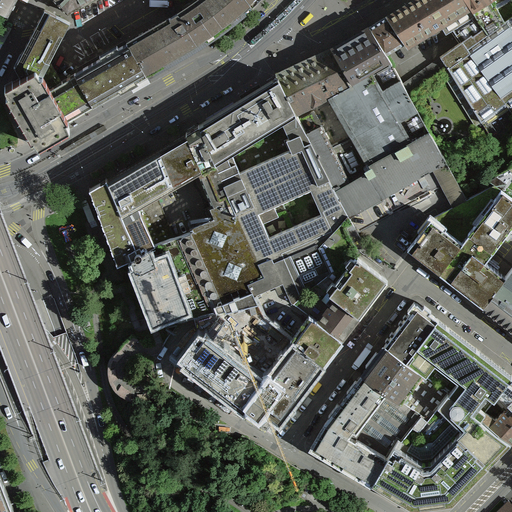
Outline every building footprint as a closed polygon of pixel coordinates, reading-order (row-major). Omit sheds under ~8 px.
[(0,0),(0,11),(7,15),(9,11),(14,0),(0,0)] [(52,0),(66,14),(89,0),(52,0)] [(250,6),(245,0),(192,0),(182,8),(183,10),(127,43),(145,76),(146,76),(202,43),(228,24),(232,21),(250,6)] [(403,43),(406,47),(439,27),(469,9),(463,0),(414,0),(400,9),(386,17),(403,43)] [(463,0),(469,9),(487,36),(504,24),(491,1),(492,0),(463,0)] [(511,17),(504,24),(487,36),(469,9),(439,27),(445,36),(452,31),(456,37),(457,36),(461,41),(460,42),(460,43),(443,55),(438,58),(446,69),(480,123),(505,106),(511,116),(511,115),(511,17)] [(403,43),(386,17),(373,25),(368,28),(385,55),(403,43)] [(392,67),(385,55),(368,28),(357,34),(335,47),(331,49),(282,73),(275,76),(276,78),(295,115),(296,115),(335,194),(349,186),(360,206),(435,163),(442,159),(406,94),(392,68),(392,67)] [(145,76),(127,43),(117,49),(116,46),(98,56),(99,58),(90,64),(74,74),(73,74),(73,75),(83,91),(91,106),(92,106),(112,95),(120,90),(122,93),(127,90),(138,84),(136,81),(145,76)] [(214,164),(247,242),(264,278),(247,285),(251,294),(253,299),(260,296),(259,294),(281,284),(290,303),(291,304),(292,304),(316,284),(330,274),(318,247),(346,217),(335,194),(296,115),(295,115),(276,78),(276,79),(203,123),(198,126),(214,164)] [(185,134),(200,170),(214,164),(198,126),(187,132),(185,134)] [(170,142),(158,149),(173,187),(200,170),(185,134),(170,142)] [(156,197),(173,187),(158,149),(110,177),(105,180),(137,256),(173,240),(156,197)] [(247,242),(214,164),(200,170),(203,177),(200,179),(211,206),(209,207),(213,217),(189,228),(191,233),(222,305),(251,294),(247,285),(264,278),(247,242)] [(498,183),(492,178),(487,181),(493,186),(497,189),(498,183)] [(94,186),(88,189),(116,265),(131,259),(137,256),(105,180),(94,186)] [(511,226),(511,200),(497,189),(493,186),(466,200),(430,220),(430,219),(406,250),(427,265),(437,273),(438,273),(439,273),(438,274),(470,298),(482,307),(483,307),(505,278),(484,262),(508,232),(511,226)] [(352,255),(356,250),(363,247),(346,217),(318,247),(330,274),(316,284),(335,299),(359,317),(362,313),(386,281),(352,255)] [(244,406),(257,416),(262,410),(264,412),(278,423),(322,365),(281,333),(262,317),(253,299),(251,294),(222,305),(191,233),(173,240),(137,256),(131,259),(134,267),(130,269),(139,291),(152,326),(154,326),(161,347),(167,337),(164,328),(165,328),(172,332),(176,324),(193,320),(196,334),(179,357),(184,360),(182,363),(242,409),(244,406)] [(511,268),(505,278),(483,307),(482,307),(483,308),(511,330),(511,268)] [(359,317),(335,299),(316,322),(340,341),(345,334),(359,317)] [(404,361),(436,319),(436,320),(436,319),(428,313),(430,311),(427,309),(423,305),(421,308),(415,303),(415,304),(413,302),(406,311),(409,312),(384,346),(404,361)] [(340,341),(316,322),(310,318),(295,338),(284,330),(281,333),(322,365),(330,354),(340,341)] [(385,457),(369,484),(412,508),(430,506),(451,503),(510,443),(480,420),(481,419),(479,419),(484,413),(494,400),(498,394),(511,377),(506,373),(440,323),(436,320),(436,319),(404,361),(446,393),(426,419),(420,415),(400,440),(396,438),(385,457)] [(147,399),(151,398),(178,413),(179,411),(145,392),(142,393),(139,393),(136,393),(134,397),(131,397),(129,396),(127,395),(128,390),(125,389),(122,387),(120,385),(116,387),(114,385),(113,383),(112,381),(115,378),(113,375),(113,372),(114,369),(109,368),(109,365),(110,361),(111,359),(116,361),(118,358),(120,356),(123,353),(120,350),(124,345),(126,350),(136,339),(130,334),(111,354),(109,357),(108,360),(106,364),(106,369),(106,373),(106,376),(107,379),(108,382),(110,386),(113,389),(115,392),(118,394),(120,396),(124,398),(128,399),(133,400),(137,401),(140,401),(144,401),(147,399)] [(426,419),(446,393),(404,361),(384,346),(372,360),(361,375),(420,415),(426,419)] [(396,438),(400,440),(420,415),(361,375),(356,381),(354,380),(351,384),(346,392),(347,393),(343,398),(368,415),(351,437),(355,440),(385,457),(396,438)] [(498,394),(511,407),(511,377),(498,394)] [(480,420),(510,443),(511,440),(511,407),(498,394),(494,400),(504,409),(494,420),(484,413),(479,419),(481,419),(480,420)] [(368,415),(343,398),(338,405),(336,404),(330,412),(327,416),(329,417),(325,422),(351,437),(368,415)] [(313,443),(309,448),(339,466),(355,440),(351,437),(325,422),(322,427),(313,443)] [(353,474),(369,483),(369,484),(385,457),(355,440),(339,466),(353,474)] [(14,511),(0,474),(0,511),(14,511)] [(511,511),(511,506),(507,501),(495,511),(511,511)]
